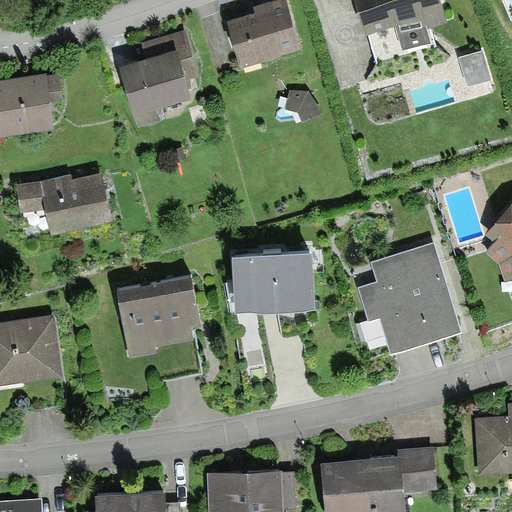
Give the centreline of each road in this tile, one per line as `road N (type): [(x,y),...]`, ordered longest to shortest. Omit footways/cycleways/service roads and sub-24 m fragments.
road 1 (residential): [(511,360),(324,410),(109,447),(0,455)]
road 2 (residential): [(0,37),(138,0)]
